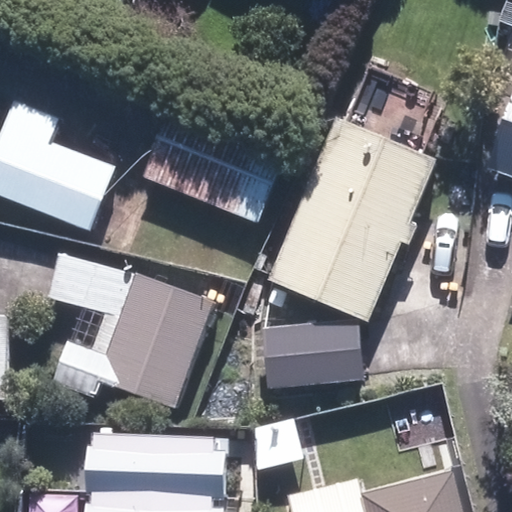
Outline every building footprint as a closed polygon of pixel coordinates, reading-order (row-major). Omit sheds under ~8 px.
[(511,25),(499,62),(511,66),(511,25)] [(186,103),(155,180),(263,224),(295,147),(186,103)] [(444,159),(347,119),(281,281),(378,320),(444,159)] [(14,127),(0,162),(0,194),(99,234),(124,171),(14,127)] [(184,407),(220,302),(144,276),(116,357),(76,344),(63,382),(102,395),(106,381),(184,407)] [(0,396),(13,397),(16,318),(0,317),(0,396)] [(273,334),(274,393),(360,392),(359,333),(273,334)] [(236,409),(233,467),(302,471),(306,413),(236,409)] [(212,439),(92,435),(91,446),(87,446),(85,479),(87,479),(87,491),(92,491),(214,495),(221,496),(223,454),(212,454),(212,439)] [(467,511),(457,471),(292,511),(467,511)] [(214,495),(92,491),(91,503),(85,502),(84,511),(223,511),(224,508),(213,508),(214,495)]
